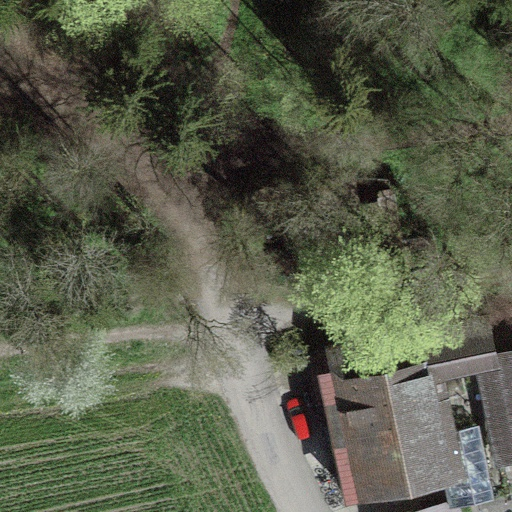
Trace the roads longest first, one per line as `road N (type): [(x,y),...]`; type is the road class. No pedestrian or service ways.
road 1 (unclassified): [(222,323),(185,211),(157,180),(0,67)]
road 2 (track): [(222,323),(511,271)]
road 3 (residential): [(222,323),(300,511)]
